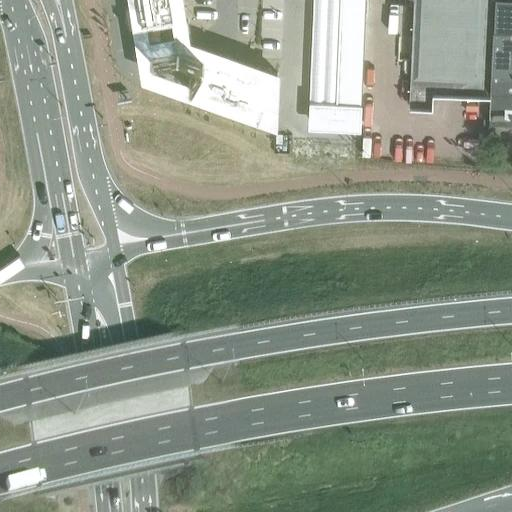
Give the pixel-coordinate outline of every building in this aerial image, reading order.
[(131,18),(132,18),(134,17),(136,28),(139,48),(188,41),(187,33),(189,32),(188,21),(187,21),(185,21),(181,0),(131,0),(132,5),(130,5),(129,5),(131,18)] [(366,0),(316,0),(311,122),(347,123),(358,124),(358,128),(361,129),(366,0)] [(490,93),(483,93),(486,0),(414,0),(409,104),(433,105),(433,90),(452,91),(452,92),(490,94),(490,93)] [(511,0),(495,0),(491,90),(491,104),(511,105),(511,0)] [(261,118),(277,73),(210,49),(186,91),(231,108),(231,110),(242,114),(243,112),(261,118)]
